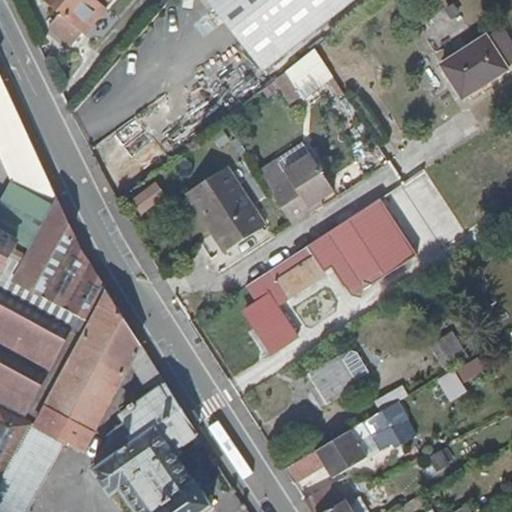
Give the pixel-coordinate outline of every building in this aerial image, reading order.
[(102,5),(96,0),(44,0),(43,2),(62,16),(46,37),(70,55),(86,35),(87,36),(108,10),(102,5)] [(355,0),(208,0),(264,71),(355,0)] [(506,70),(485,38),(443,67),(463,98),(506,70)] [(251,100),(259,110),(279,95),(291,111),(333,78),(313,52),(251,100)] [(0,489),(35,427),(65,443),(86,454),(133,369),(150,358),(86,256),(60,201),(0,76),(0,489)] [(271,190),(295,225),(312,214),(309,209),(322,201),(335,192),(310,154),(284,171),(288,179),(271,190)] [(212,219),(231,249),(267,225),(228,168),(188,194),(206,223),(212,219)] [(128,203),(141,220),(167,199),(154,183),(128,203)] [(312,214),(325,206),(322,201),(309,209),(312,214)] [(224,253),(231,249),(212,219),(206,223),(224,253)] [(275,306),(346,260),(329,233),(246,287),(253,297),(242,305),(274,352),(295,338),(275,306)] [(446,370),(467,357),(451,332),(430,347),(446,370)] [(200,436),(150,358),(133,369),(141,383),(146,380),(154,393),(119,417),(125,425),(113,434),(101,459),(105,465),(97,470),(113,494),(127,485),(146,511),(205,511),(214,506),(179,459),(181,457),(177,451),(200,436)] [(486,370),(478,358),(458,371),(464,383),(486,370)] [(313,375),(320,387),(330,403),(353,388),(337,361),(313,375)] [(466,392),(454,373),(438,382),(450,402),(466,392)] [(330,403),(320,387),(312,392),(322,408),(330,403)] [(375,403),(381,413),(397,403),(408,397),(402,387),(375,403)] [(381,413),(363,425),(379,451),(391,444),(394,449),(417,435),(397,403),(381,413)] [(362,425),(352,431),(367,458),(379,451),(363,425),(362,425)] [(0,511),(26,511),(65,443),(35,427),(0,489),(0,511)] [(352,431),(286,471),(296,486),(324,469),(331,479),(367,458),(352,431)] [(453,468),(444,450),(425,460),(434,477),(453,468)] [(351,511),(336,483),(305,501),(311,511),(351,511)] [(387,511),(392,511),(401,507),(397,500),(384,507),(387,511)]
